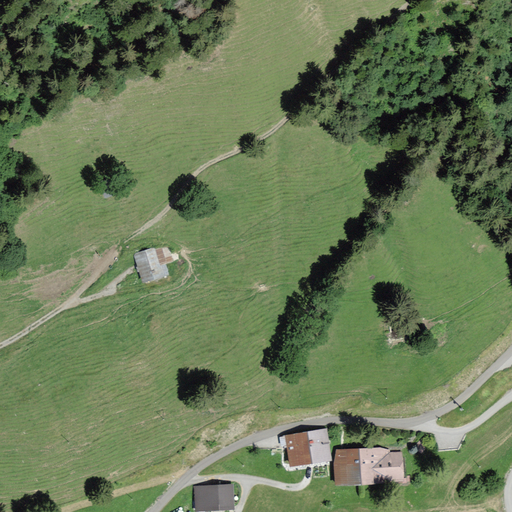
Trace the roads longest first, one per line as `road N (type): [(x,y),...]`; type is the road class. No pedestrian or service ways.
road 1 (track): [(413,0),(263,138),(201,166),(170,205),(115,249)]
road 2 (residential): [(154,511),(202,462),(248,438),(307,422),(418,418)]
road 3 (track): [(0,345),(68,300),(115,249)]
road 4 (track): [(53,511),(184,479)]
